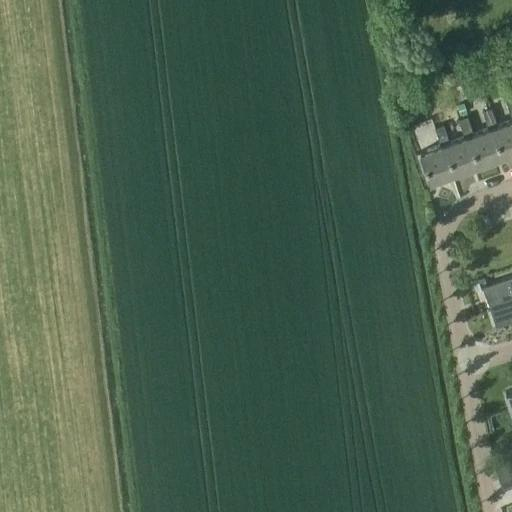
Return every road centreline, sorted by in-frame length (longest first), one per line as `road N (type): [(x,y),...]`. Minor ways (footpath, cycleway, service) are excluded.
road 1 (residential): [(462,369),(439,250),(443,226),(462,209),(511,191)]
road 2 (residential): [(494,511),(462,369)]
